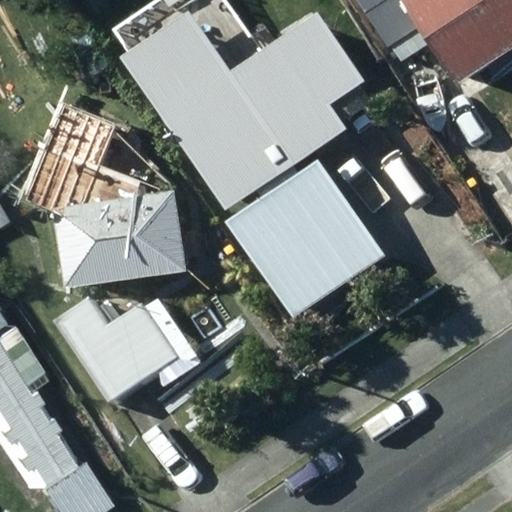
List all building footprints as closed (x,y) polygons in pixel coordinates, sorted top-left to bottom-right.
[(511,0),(365,0),(400,53),(440,27),(485,94),(511,76),(511,0)] [(348,112),(385,89),(341,22),(249,82),(211,24),(146,67),(245,217),(274,198),(281,209),(247,231),(309,325),(400,265),(337,168),(316,182),(310,174),(365,138),(348,112)] [(81,55),(101,85),(121,71),(101,41),(81,55)] [(87,113),(48,209),(74,220),(84,296),(203,280),(193,201),(156,206),(162,190),(119,172),(135,133),(87,113)] [(63,324),(122,409),(188,364),(193,371),(209,360),(171,305),(157,315),(150,305),(119,326),(100,298),(63,324)] [(0,440),(47,511),(100,511),(110,505),(81,460),(73,466),(52,434),(60,430),(51,416),(43,421),(34,408),(42,403),(34,390),(28,394),(0,350),(0,326),(4,323),(0,316),(0,440)]
